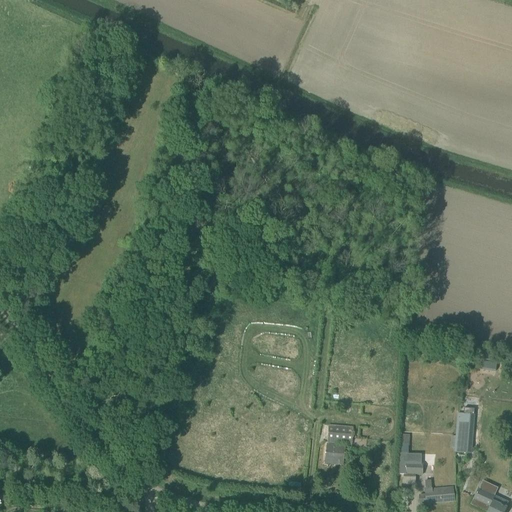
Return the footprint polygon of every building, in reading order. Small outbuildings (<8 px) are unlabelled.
[(483,361),(482,369),(495,372),(497,364),(483,361)] [(457,413),(456,430),(455,436),(456,436),(455,451),(470,453),(474,415),(457,413)] [(351,445),(353,427),(329,425),(327,443),(351,445)] [(344,457),(345,447),(345,446),(327,444),(325,459),(338,460),(344,460),(344,457)] [(400,454),(399,475),(406,475),(407,456),(407,454),(400,454)] [(406,475),(423,475),(422,456),(407,456),(406,475)] [(419,504),(426,503),(426,504),(454,502),(453,488),(425,490),(425,495),(419,496),(419,504)] [(504,511),(507,508),(506,507),(492,501),(495,496),(495,495),(478,488),(473,499),(490,507),(487,511),(504,511)]
